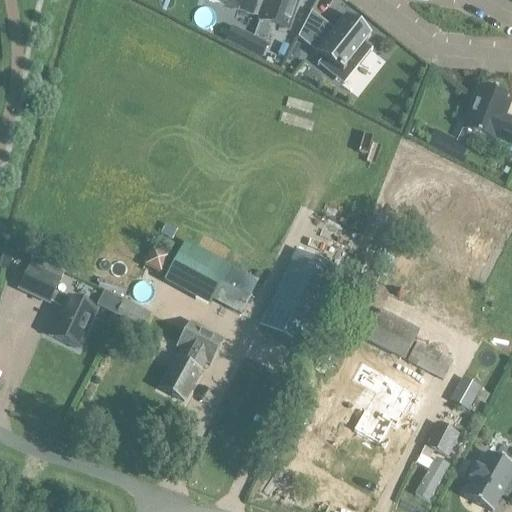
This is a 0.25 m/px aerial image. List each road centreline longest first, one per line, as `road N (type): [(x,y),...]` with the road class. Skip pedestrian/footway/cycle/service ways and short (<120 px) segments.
road 1 (unknown): [(154,511),(241,323),(231,307),(158,276)]
road 2 (unclassified): [(146,511),(140,489),(0,435)]
road 3 (residential): [(368,0),(436,55),(511,61)]
